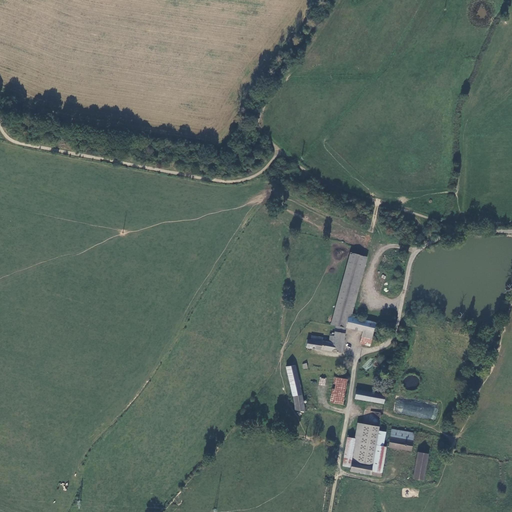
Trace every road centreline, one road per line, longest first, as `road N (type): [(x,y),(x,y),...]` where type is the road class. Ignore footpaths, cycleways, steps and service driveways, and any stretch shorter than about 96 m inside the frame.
road 1 (unclassified): [(337,471),(355,361),(396,332),(416,252),(458,234),(511,231)]
road 2 (track): [(450,438),(386,408),(327,406),(322,387)]
road 3 (track): [(369,235),(279,192),(251,190)]
road 4 (track): [(330,511),(337,471),(379,480),(411,458)]
